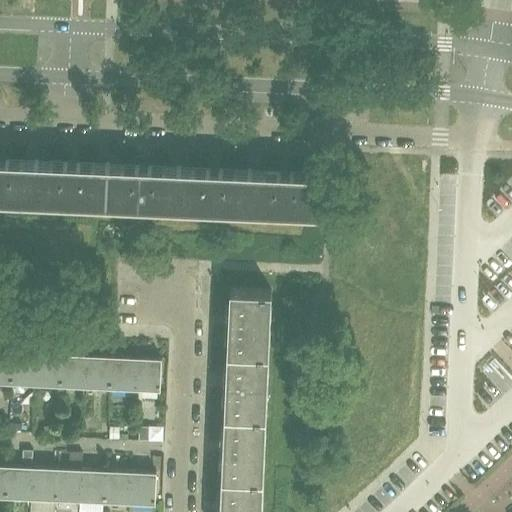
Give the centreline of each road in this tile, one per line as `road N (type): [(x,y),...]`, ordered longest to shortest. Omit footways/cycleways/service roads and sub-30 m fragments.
road 1 (primary): [(491,47),(76,27)]
road 2 (primary): [(71,78),(481,96)]
road 3 (residential): [(67,122),(472,144)]
road 4 (residential): [(472,144),(458,455),(399,511)]
road 5 (residential): [(178,511),(186,264)]
